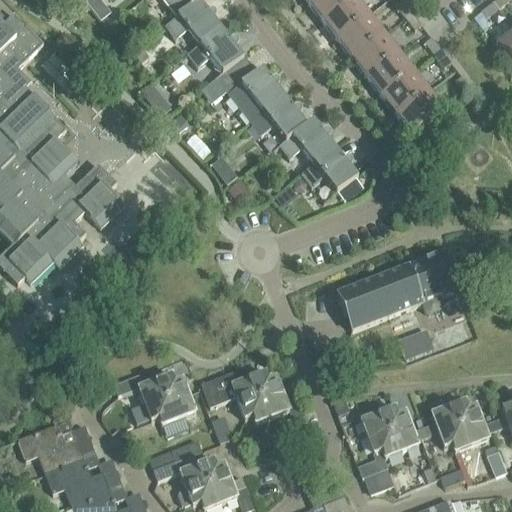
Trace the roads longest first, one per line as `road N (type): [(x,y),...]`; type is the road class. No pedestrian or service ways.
road 1 (residential): [(327,469),(330,443),(261,255),(382,202),(382,170),(241,0)]
road 2 (residential): [(157,511),(81,410)]
